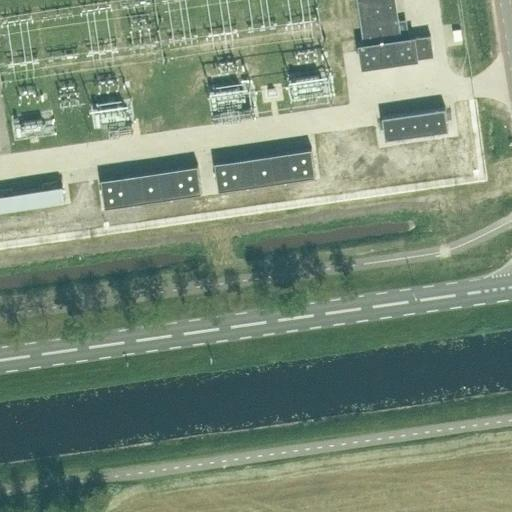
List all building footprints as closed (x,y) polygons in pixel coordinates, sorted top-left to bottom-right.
[(395,20),(392,0),(358,0),(365,42),(361,43),(364,65),(434,54),(431,34),(406,38),(403,19),(395,20)] [(328,77),(296,80),(298,97),(330,95),(328,77)] [(100,85),(103,98),(126,94),(124,81),(100,85)] [(450,129),(447,108),(385,117),(388,138),(450,129)] [(373,124),(352,128),(354,140),(375,136),(373,124)] [(315,174),(311,146),(214,161),(218,188),(315,174)] [(105,205),(202,191),(198,163),(101,177),(105,205)] [(63,183),(0,192),(0,208),(65,199),(63,183)] [(205,225),(206,215),(178,211),(176,222),(205,225)]
